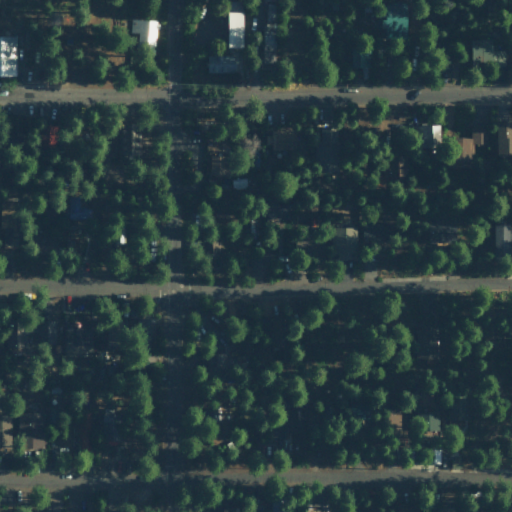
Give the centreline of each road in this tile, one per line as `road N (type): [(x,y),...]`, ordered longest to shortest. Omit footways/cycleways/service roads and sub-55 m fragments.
road 1 (residential): [(511,477),(0,479)]
road 2 (residential): [(166,511),(168,0)]
road 3 (residential): [(511,96),(0,97)]
road 4 (residential): [(0,286),(511,286)]
